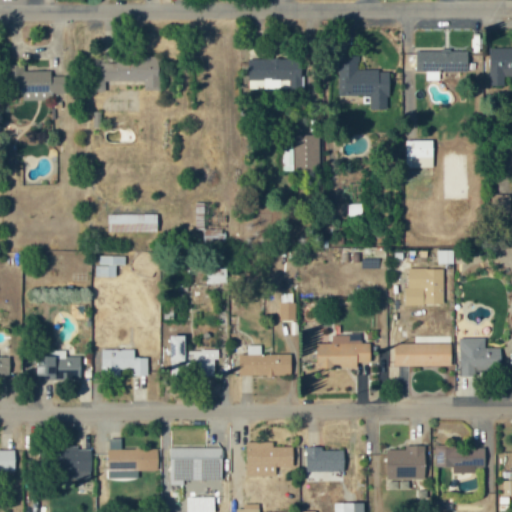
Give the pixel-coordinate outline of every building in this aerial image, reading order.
[(511,47),(489,48),(490,85),(503,85),(503,77),(511,76),(511,47)] [(426,79),(447,80),(447,72),(467,72),(468,51),(416,50),(416,73),(426,73),(426,79)] [(388,70),(356,71),(356,56),(339,56),(339,95),(370,95),(370,109),(389,109),(388,70)] [(160,90),(161,58),(93,58),(92,91),(106,91),(106,81),(144,81),(144,90),(160,90)] [(288,87),(300,87),(301,59),(248,58),(247,79),(288,80),(288,87)] [(65,93),(65,75),(51,76),(51,70),(24,71),(24,65),(4,66),(5,94),(23,93),(23,100),(48,99),(48,94),(65,93)] [(319,135),(294,134),(294,149),(282,149),(282,167),(293,167),(293,171),(318,171),(319,135)] [(432,140),(405,140),(405,168),(433,167),(432,140)] [(194,229),(203,229),(203,242),(224,242),(225,214),(213,214),(213,203),(194,203),(194,229)] [(157,214),(107,214),(107,232),(157,232),(157,214)] [(115,277),(115,265),(124,265),(125,256),(96,255),(96,277),(115,277)] [(442,305),(443,269),(406,268),(405,304),(442,305)] [(279,320),(295,320),(295,303),(279,303),(279,320)] [(316,369),(358,368),(358,362),(370,362),(370,343),(361,343),(361,334),(331,335),(331,343),(316,343),(316,369)] [(170,378),(214,379),(214,359),(218,359),(218,350),(185,350),(185,336),(170,335),(170,378)] [(459,338),(460,376),(476,375),(476,368),(501,368),(500,347),(485,348),(484,337),(459,338)] [(451,344),(394,343),(394,365),(451,365),(451,344)] [(291,354),(261,354),(261,345),(247,345),(247,354),(240,354),(239,375),(290,376),(291,354)] [(134,349),(101,349),(101,376),(122,376),(122,370),(133,370),(133,375),(147,375),(147,357),(134,357),(134,349)] [(66,350),(49,351),(49,356),(35,356),(36,380),(81,379),(80,356),(66,356),(66,350)] [(0,377),(9,378),(9,356),(0,356),(0,377)] [(245,442),(246,476),(276,475),(276,467),(292,467),(292,446),(273,446),(273,442),(245,442)] [(484,447),(454,447),(454,444),(435,444),(435,467),(452,467),(452,473),(475,473),(475,465),(485,465),(484,447)] [(386,479),(424,480),(425,445),(404,445),(404,450),(387,450),(386,479)] [(91,447),(58,447),(57,478),(90,479),(91,447)] [(222,475),(221,447),(169,448),(169,459),(179,459),(179,464),(169,465),(169,485),(183,484),(182,475),(222,475)] [(306,473),(327,473),(327,480),(344,480),(343,448),(305,449),(306,473)] [(158,449),(108,449),(108,470),(158,469),(158,449)] [(14,451),(0,450),(0,471),(14,472),(14,451)] [(108,479),(138,478),(138,470),(108,471),(108,479)]
